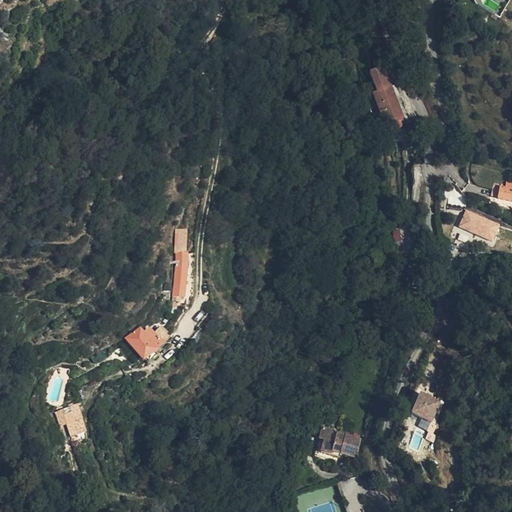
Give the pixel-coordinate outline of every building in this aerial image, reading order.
[(403,122),(384,69),(369,75),(377,95),(373,97),(385,129),(388,128),(400,123),(403,122)] [(400,123),(388,128),(390,132),(401,128),(400,123)] [(503,201),(506,187),(498,185),(495,199),(503,201)] [(511,187),(506,187),(503,201),(511,202),(511,187)] [(464,210),(458,229),(494,240),(500,221),(464,210)] [(405,263),(422,259),(416,234),(399,238),(405,263)] [(474,242),(454,234),(450,245),(469,253),(474,242)] [(180,253),(186,254),(188,238),(180,237),(179,249),(181,249),(180,253)] [(186,262),(186,254),(180,253),(181,249),(179,249),(176,249),(175,258),(172,297),(183,298),(184,292),(187,263),(186,262)] [(143,360),(153,354),(156,353),(162,346),(168,339),(159,329),(152,334),(149,330),(142,334),(140,330),(125,340),(141,362),(143,360)] [(156,358),(153,354),(143,360),(146,365),(156,358)] [(486,393),(479,390),(475,399),(481,402),(486,393)] [(432,422),(441,399),(420,391),(410,413),(432,422)] [(62,409),(66,424),(82,419),(77,404),(62,409)] [(68,431),(84,426),(82,419),(66,424),(68,431)] [(421,419),(418,426),(427,430),(430,423),(421,419)] [(341,453),(346,438),(336,435),(335,438),(331,437),(331,434),(332,431),(322,430),(316,458),(329,461),(331,453),(341,456),(341,453)] [(361,441),(346,438),(341,453),(341,456),(356,459),(361,441)]
